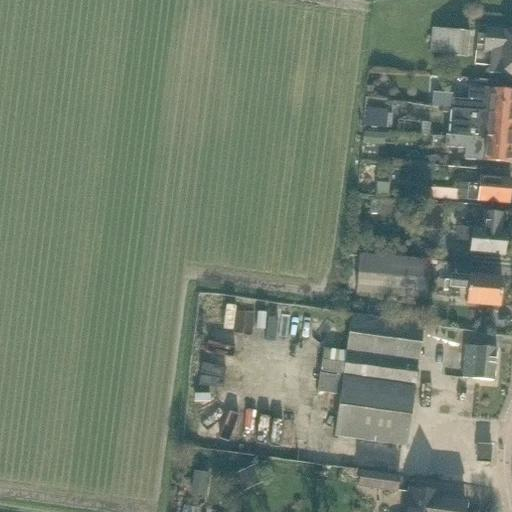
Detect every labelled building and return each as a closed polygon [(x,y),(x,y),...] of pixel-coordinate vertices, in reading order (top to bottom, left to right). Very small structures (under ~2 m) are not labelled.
[(456,13),(435,11),(434,22),(455,24),(456,13)] [(467,57),(468,43),(469,32),(434,28),(433,38),(432,52),(467,57)] [(511,75),(511,31),(485,29),(484,35),(477,35),(476,46),(483,47),(483,50),(491,51),(489,73),(511,75)] [(511,114),(511,91),(470,87),(469,100),(452,99),(451,109),(511,114)] [(385,127),(385,107),(367,106),(366,127),(385,127)] [(511,140),(511,114),(451,109),(449,135),(511,140)] [(511,160),(511,140),(449,135),(446,134),(445,147),(467,148),(467,147),(483,148),(482,161),(511,163),(511,160)] [(458,190),(457,199),(498,203),(508,203),(510,179),(480,177),(480,185),(458,184),(458,190)] [(430,196),(430,199),(446,201),(457,201),(457,199),(458,190),(431,188),(430,196)] [(443,229),(445,205),(426,204),(424,228),(443,229)] [(502,214),(497,213),(484,212),(482,229),(458,227),(458,238),(471,239),(470,253),(504,256),(506,232),(500,231),(502,214)] [(426,299),(429,260),(361,254),(360,255),(349,254),(346,291),(357,292),(357,293),(426,299)] [(467,277),(467,278),(449,276),(448,287),(466,289),(465,303),(499,306),(502,279),(467,277)] [(234,299),(230,322),(240,324),(244,301),(234,299)] [(299,318),(298,301),(287,302),(288,318),(299,318)] [(406,447),(423,325),(352,314),(346,352),(325,349),(322,371),(344,374),(334,436),(406,447)] [(208,368),(236,367),(235,343),(207,344),(208,368)] [(493,381),(496,349),(464,346),(461,379),(493,381)] [(332,393),(334,376),(321,372),(318,391),(332,393)] [(208,426),(252,428),(253,406),(209,404),(208,426)] [(489,462),(490,447),(479,446),(478,461),(489,462)] [(252,464),(233,471),(241,489),(260,480),(252,464)] [(396,492),(398,477),(360,472),(358,486),(396,492)] [(439,498),(439,493),(409,489),(405,511),(463,511),(465,502),(439,498)]
